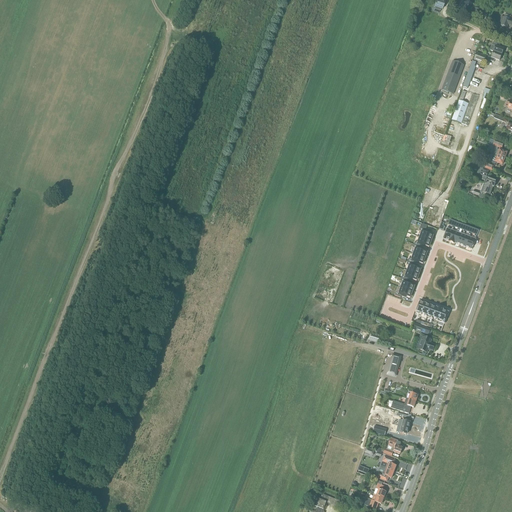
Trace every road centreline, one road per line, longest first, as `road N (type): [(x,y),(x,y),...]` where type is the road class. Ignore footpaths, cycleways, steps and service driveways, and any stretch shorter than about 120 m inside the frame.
road 1 (track): [(188,511),(379,0)]
road 2 (track): [(0,479),(179,0)]
road 3 (secondary): [(402,511),(462,333)]
road 4 (residential): [(412,312),(437,244),(488,262)]
